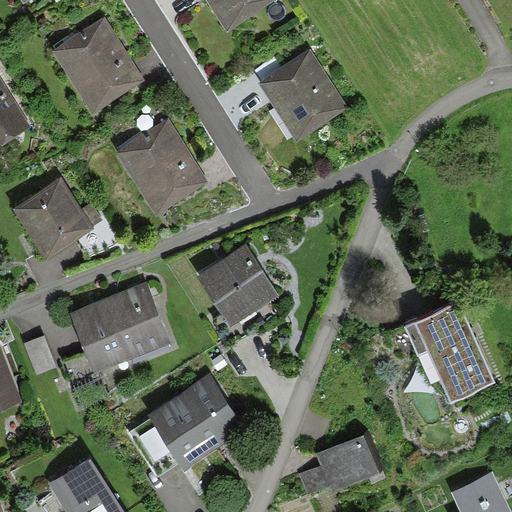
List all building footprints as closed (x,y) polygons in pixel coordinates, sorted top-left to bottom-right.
[(211,0),(231,28),(271,0),(211,0)] [(94,112),(144,81),(106,21),(56,52),(94,112)] [(297,137),(347,105),(311,50),(261,82),(297,137)] [(0,147),(33,125),(0,74),(0,147)] [(156,215),(209,181),(169,119),(116,154),(156,215)] [(17,208),(50,260),(96,231),(93,227),(104,220),(93,203),(83,209),(63,179),(17,208)] [(279,289),(247,237),(198,268),(230,319),(279,289)] [(72,316),(96,375),(132,360),(134,365),(173,349),(147,285),(118,297),(72,316)] [(450,390),(495,372),(461,291),(406,312),(422,351),(431,370),(441,383),(450,390)] [(38,374),(57,366),(45,338),(26,345),(38,374)] [(0,411),(22,403),(2,348),(0,348),(0,411)] [(243,430),(210,377),(152,413),(186,466),(243,430)] [(332,479),(334,484),(380,464),(364,427),(317,448),(323,462),(298,473),(306,491),(332,479)] [(46,479),(66,511),(131,511),(92,450),(68,465),(46,479)] [(462,511),(511,511),(494,473),(453,492),(462,511)]
